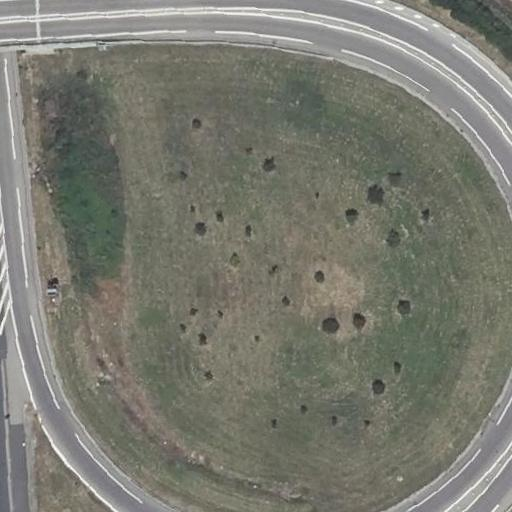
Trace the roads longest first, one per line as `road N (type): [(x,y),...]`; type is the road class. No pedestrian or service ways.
road 1 (trunk): [(0,31),(249,22),(357,42),(456,95),(511,167)]
road 2 (trunk): [(138,511),(66,442),(41,396),(21,325),(0,84)]
road 3 (trunk): [(511,116),(476,73),(417,36),(349,11),(278,0)]
road 4 (trunk): [(162,0),(0,8)]
road 5 (trunk): [(511,422),(456,487),(422,511)]
